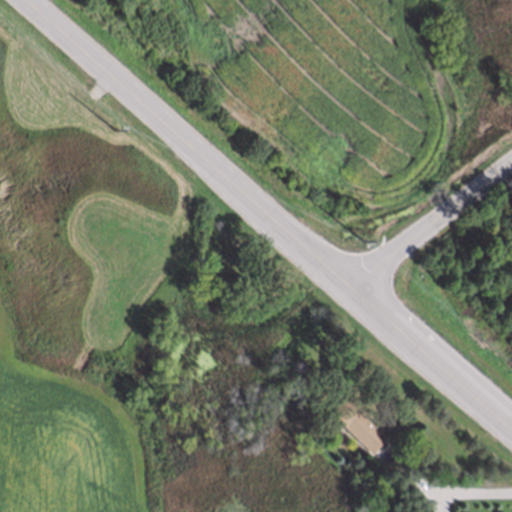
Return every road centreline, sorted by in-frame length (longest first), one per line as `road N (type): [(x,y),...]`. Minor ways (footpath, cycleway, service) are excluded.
road 1 (primary): [(28,0),(511,434)]
road 2 (secondary): [(350,291),(511,164)]
